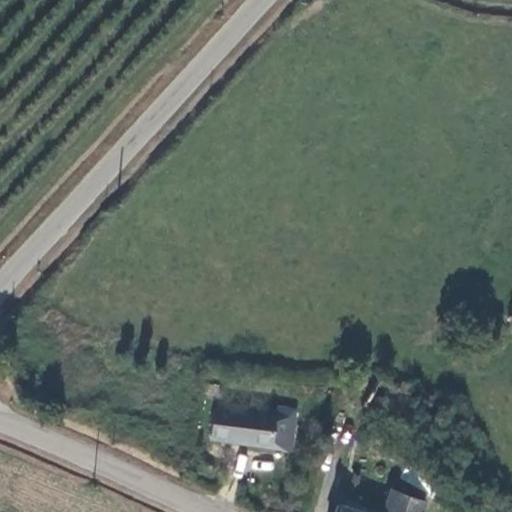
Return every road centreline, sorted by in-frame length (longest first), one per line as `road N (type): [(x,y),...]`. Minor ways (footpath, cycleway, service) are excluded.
road 1 (unclassified): [(267,0),(0,290)]
road 2 (unclassified): [(202,511),(0,421)]
